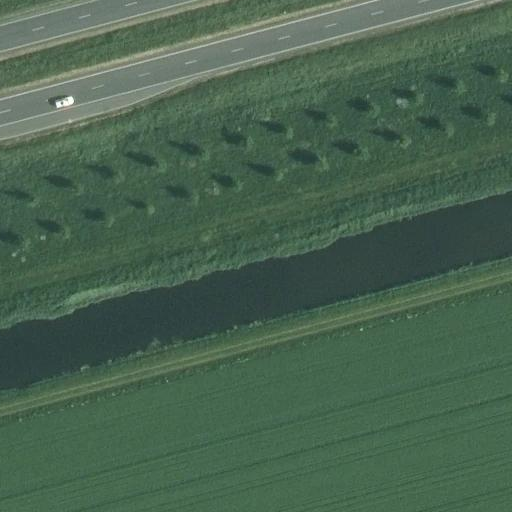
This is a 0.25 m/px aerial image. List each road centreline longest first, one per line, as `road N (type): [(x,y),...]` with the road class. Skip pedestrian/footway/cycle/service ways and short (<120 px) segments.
road 1 (trunk): [(0,117),(442,0)]
road 2 (trunk): [(151,0),(0,40)]
